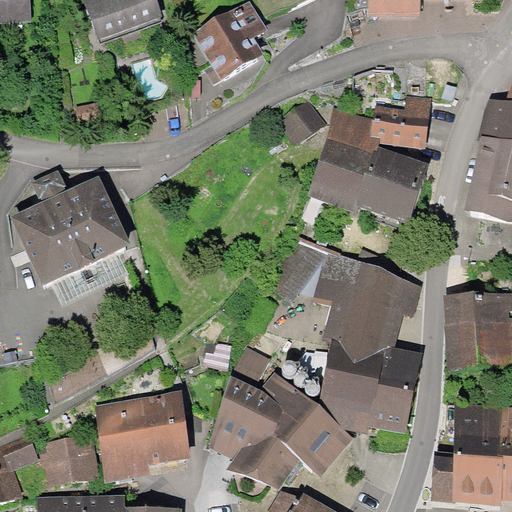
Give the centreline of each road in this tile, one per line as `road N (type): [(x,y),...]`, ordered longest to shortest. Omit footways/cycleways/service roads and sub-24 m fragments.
road 1 (residential): [(0,140),(65,154),(144,155),(175,147),(333,65),(453,46),(499,60)]
road 2 (unclassified): [(400,511),(432,406),(443,220),(459,138),(499,60)]
